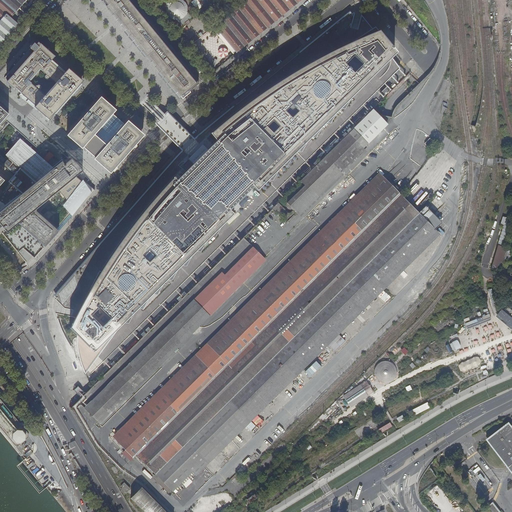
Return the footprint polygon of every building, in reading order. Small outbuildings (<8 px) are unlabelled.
[(0,0),(0,43),(8,35),(15,27),(18,23),(11,18),(13,15),(17,11),(19,9),(22,5),(26,0),(0,0)] [(100,0),(103,2),(113,15),(119,22),(121,25),(130,35),(137,45),(138,46),(140,48),(147,57),(154,65),(162,75),(169,83),(176,92),(181,98),(183,96),(185,95),(191,90),(194,88),(199,84),(192,75),(184,65),(177,57),(175,58),(169,50),(164,43),(165,42),(162,39),(154,29),(145,18),(143,15),(141,16),(136,9),(130,2),(131,1),(130,0),(100,0)] [(187,12),(188,11),(187,7),(186,3),(184,1),(182,0),(165,0),(164,1),(167,5),(166,7),(166,10),(167,14),(169,16),(172,18),(175,20),(177,20),(182,25),(192,17),(187,12)] [(197,10),(202,6),(196,0),(193,0),(190,3),(197,10)] [(244,0),(214,25),(237,53),(243,48),(250,42),(256,37),(263,31),(270,25),(278,19),(285,13),(292,7),(299,1),(300,0),(244,0)] [(256,189),(260,192),(270,182),(274,182),(279,174),(285,167),(289,168),(293,159),(299,153),(303,153),(308,144),(314,139),(317,139),(322,131),(328,124),(332,125),(337,116),(343,110),(347,111),(352,101),(360,93),(394,60),(400,54),(362,16),(354,13),(328,33),(306,53),(260,89),(242,104),(206,133),(189,148),(157,184),(129,216),(94,256),(56,299),(65,308),(73,310),(72,316),(75,317),(71,327),(84,343),(95,354),(125,325),(129,326),(134,317),(140,311),(144,311),(149,302),(155,296),(159,297),(164,288),(169,282),(172,282),(178,274),(184,268),(188,268),(192,259),(198,254),(202,254),(206,245),(212,239),(216,240),(219,234),(220,231),(236,216),(232,212),(256,189)] [(49,121),(50,121),(54,115),(54,114),(80,85),(78,83),(66,73),(65,72),(56,64),(51,60),(50,59),(49,58),(42,51),(38,48),(39,47),(38,46),(34,43),(32,45),(30,48),(27,52),(20,60),(13,68),(5,78),(4,78),(7,81),(16,89),(21,93),(32,103),(36,106),(35,108),(49,120),(49,121)] [(54,56),(40,44),(38,46),(39,47),(38,48),(42,51),(49,58),(50,59),(51,60),(54,56)] [(66,102),(83,82),(68,68),(65,72),(66,73),(78,83),(80,85),(54,114),(55,114),(66,102)] [(16,89),(7,81),(6,83),(14,90),(16,89)] [(138,140),(143,134),(138,129),(130,122),(128,121),(125,124),(121,121),(122,121),(122,120),(122,119),(122,118),(121,118),(120,118),(119,118),(119,119),(118,119),(119,119),(119,118),(119,117),(119,116),(118,115),(117,116),(116,116),(116,117),(115,116),(113,114),(116,110),(106,102),(102,98),(99,102),(98,101),(68,136),(82,149),(83,148),(95,158),(94,159),(109,173),(117,163),(125,155),(133,146),(138,140)] [(8,114),(0,107),(0,185),(4,181),(0,177),(0,123),(4,120),(8,114)] [(373,109),(274,208),(280,215),(286,209),(289,212),(292,212),(293,211),(297,214),(388,124),(378,114),(373,109)] [(86,199),(94,191),(77,176),(82,172),(76,164),(71,159),(64,165),(61,162),(50,171),(32,154),(20,145),(9,158),(9,159),(4,164),(31,187),(13,202),(0,212),(0,224),(3,229),(7,233),(16,225),(17,224),(24,229),(36,240),(44,247),(51,240),(59,230),(67,222),(72,216),(79,208),(86,199)] [(313,164),(315,165),(322,157),(321,156),(313,164)] [(136,456),(400,194),(379,173),(113,438),(116,441),(134,458),(136,456)] [(136,456),(156,475),(419,213),(400,194),(136,456)] [(426,207),(419,213),(436,229),(442,223),(426,207)] [(441,234),(436,229),(419,213),(156,475),(172,491),(173,493),(193,473),(197,476),(441,234)] [(268,226),(262,220),(257,225),(263,231),(268,226)] [(502,229),(497,244),(503,245),(507,230),(502,229)] [(498,246),(490,269),(499,272),(507,248),(498,246)] [(85,409),(101,425),(266,261),(253,247),(225,276),(222,273),(85,409)] [(511,328),(511,317),(501,309),(496,317),(511,329),(511,328)] [(457,340),(452,342),(456,350),(461,348),(457,340)] [(374,372),(375,376),(376,379),(379,382),(383,383),(387,384),(390,383),(394,380),(396,377),(397,374),(396,370),(395,366),(392,363),(388,362),(385,361),(381,362),(378,365),(375,368),(374,372)] [(374,393),(366,380),(343,395),(351,408),(374,393)] [(0,427),(15,445),(17,445),(29,435),(29,434),(0,398),(0,427)] [(511,426),(508,421),(487,437),(511,470),(511,426)] [(122,488),(120,489),(123,494),(126,492),(130,488),(126,485),(124,482),(120,486),(122,488)] [(165,511),(141,488),(130,499),(143,511),(165,511)] [(493,501),(488,504),(494,511),(497,511),(500,510),(493,501)]
